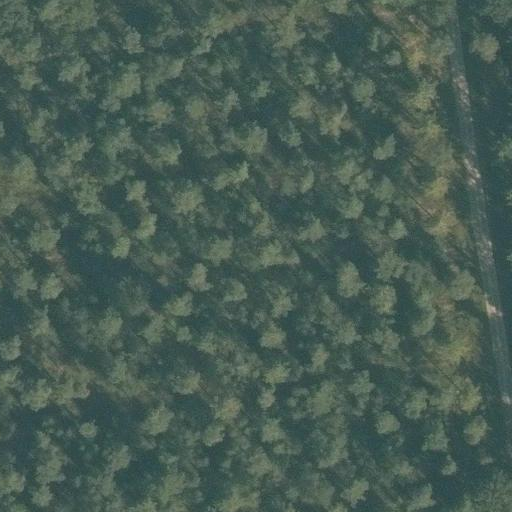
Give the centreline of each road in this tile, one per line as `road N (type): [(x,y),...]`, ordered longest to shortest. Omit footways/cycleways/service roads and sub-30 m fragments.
road 1 (track): [(447,0),(511,418)]
road 2 (track): [(320,0),(0,49)]
